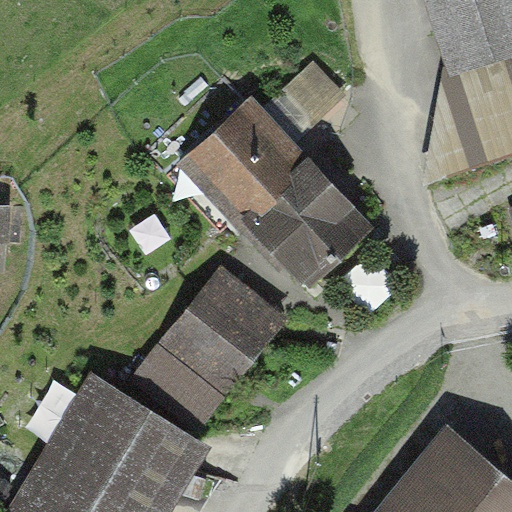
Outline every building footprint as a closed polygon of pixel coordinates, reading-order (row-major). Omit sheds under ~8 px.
[(511,36),(489,44),(511,113),(511,36)] [(371,223),(251,89),(180,152),(300,286),(371,223)] [(230,401),(288,315),(209,262),(151,347),(230,401)] [(0,511),(166,511),(211,440),(91,366),(0,511)] [(511,511),(511,474),(450,424),(378,511),(511,511)]
